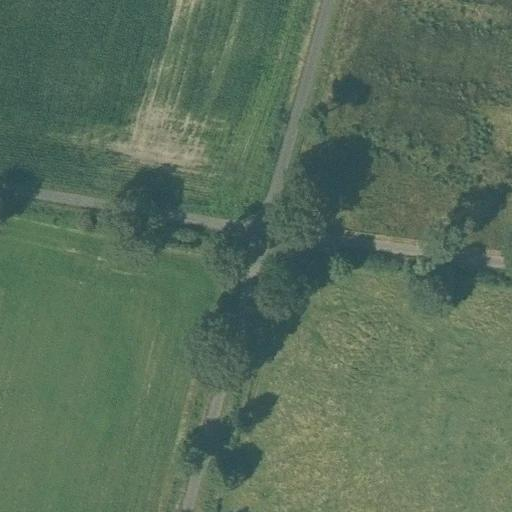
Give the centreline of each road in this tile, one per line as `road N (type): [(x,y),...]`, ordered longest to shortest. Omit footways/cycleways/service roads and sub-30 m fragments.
road 1 (unclassified): [(182,511),(263,232)]
road 2 (unclassified): [(263,232),(0,189)]
road 3 (unclassified): [(511,265),(263,232)]
road 4 (unclassified): [(263,232),(328,0)]
